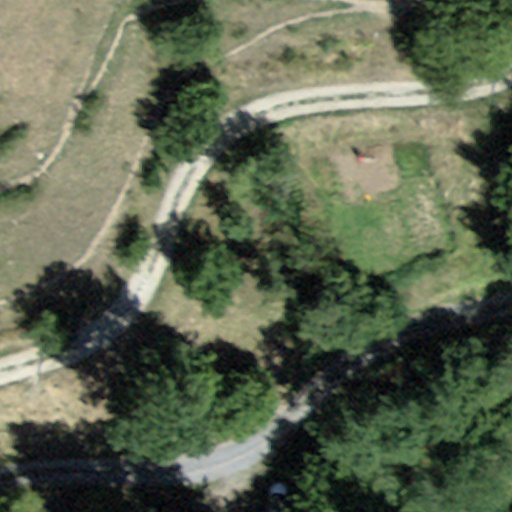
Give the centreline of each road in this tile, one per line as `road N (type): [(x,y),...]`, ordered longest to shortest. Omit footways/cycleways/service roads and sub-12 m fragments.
road 1 (track): [(511,79),(326,91),(258,110),(213,143),(189,176),(170,264),(138,316),(0,366)]
road 2 (track): [(0,471),(215,456),(403,327),(464,303),(511,299)]
